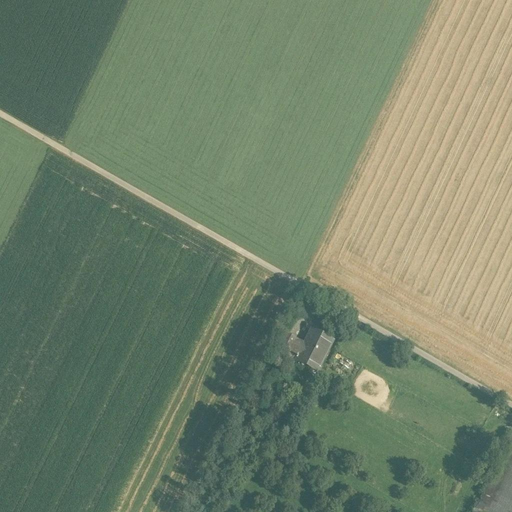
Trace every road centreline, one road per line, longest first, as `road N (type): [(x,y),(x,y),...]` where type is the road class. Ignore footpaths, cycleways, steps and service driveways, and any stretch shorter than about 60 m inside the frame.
road 1 (track): [(298,283),(0,114)]
road 2 (track): [(182,511),(298,283)]
road 3 (track): [(511,406),(298,283)]
